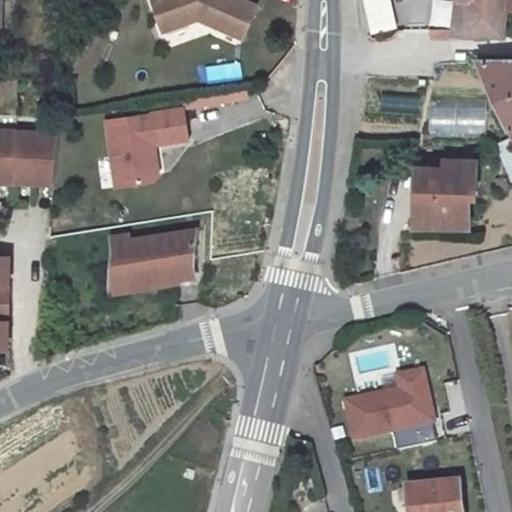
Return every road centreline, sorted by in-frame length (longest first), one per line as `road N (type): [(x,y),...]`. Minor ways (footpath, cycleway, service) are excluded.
road 1 (secondary): [(285,329),(319,157),(323,0)]
road 2 (residential): [(0,406),(100,363),(225,333),(285,329)]
road 3 (track): [(98,511),(285,329)]
road 4 (residential): [(285,329),(511,271)]
road 5 (secondary): [(239,511),(285,329)]
road 6 (unknown): [(511,55),(324,54)]
